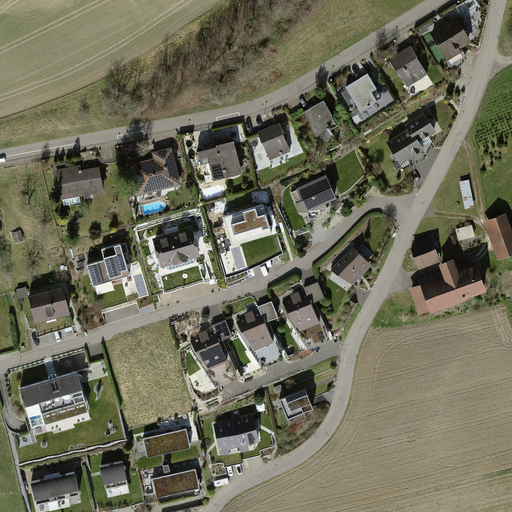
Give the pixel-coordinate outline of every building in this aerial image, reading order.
[(464,12),(481,2),(479,0),(467,0),(460,5),(464,12)] [(456,15),(430,31),(447,60),(462,51),(460,47),(471,40),(456,15)] [(411,45),(389,57),(396,68),(397,68),(408,86),(428,73),(411,45)] [(368,73),(346,86),(360,110),(382,97),(368,73)] [(323,100),(304,111),(310,123),(309,123),(316,136),(328,129),(328,130),(337,125),(323,100)] [(408,127),(386,141),(400,164),(425,149),(420,141),(437,130),(425,111),(405,123),(408,127)] [(279,122),(258,131),(270,160),(291,151),(279,122)] [(216,145),(197,150),(201,164),(208,162),(213,180),(242,172),(233,139),(215,143),(216,145)] [(153,157),(128,163),(136,194),(139,193),(141,201),(161,196),(159,188),(181,183),(172,146),(152,151),(153,157)] [(81,164),(56,169),(61,199),(103,190),(99,165),(81,169),(81,164)] [(297,189),(291,192),(296,203),(295,203),(298,210),(309,212),(309,210),(315,209),(320,208),(325,207),(330,205),(328,200),(337,197),(326,173),(296,186),(297,189)] [(263,203),(223,215),(232,244),(272,232),(263,203)] [(511,226),(507,211),(484,219),(498,258),(511,253),(511,226)] [(472,224),(455,229),(459,240),(476,236),(472,224)] [(192,225),(152,236),(160,266),(200,255),(192,225)] [(21,230),(12,232),(15,242),(23,239),(21,230)] [(431,234),(413,241),(411,247),(419,268),(440,260),(431,234)] [(120,241),(101,247),(104,258),(87,263),(93,284),(129,274),(123,253),(129,252),(126,242),(120,244),(120,241)] [(372,264),(353,246),(331,269),(353,284),(372,264)] [(420,283),(409,287),(419,313),(431,308),(432,311),(488,290),(478,262),(459,269),(454,256),(439,262),(442,269),(418,278),(420,283)] [(292,298),(283,301),(300,329),(320,321),(311,302),(324,296),(318,281),(304,287),(306,292),(300,294),(299,291),(290,294),(292,298)] [(27,293),(28,296),(34,322),(70,313),(62,284),(27,293)] [(27,293),(26,286),(16,289),(19,298),(28,296),(27,293)] [(245,317),(236,320),(254,348),(273,340),(265,321),(278,315),(272,300),(258,306),(260,311),(254,313),(253,310),(244,313),(245,317)] [(199,336),(190,340),(208,368),(227,359),(219,340),(232,334),(225,319),(212,325),(214,330),(208,333),(206,329),(198,333),(199,336)] [(78,369),(20,386),(32,427),(90,409),(78,369)] [(305,387),(279,398),(288,418),(313,407),(305,387)] [(254,414),(213,423),(220,454),(229,452),(228,447),(239,445),(240,450),(249,448),(248,443),(259,440),(254,414)] [(197,421),(188,424),(193,443),(202,440),(197,421)] [(187,427),(144,437),(148,456),(192,446),(187,427)] [(124,460),(101,465),(108,496),(131,491),(124,460)] [(196,467),(153,477),(157,495),(201,485),(196,467)] [(75,470),(32,480),(37,503),(81,493),(75,470)]
